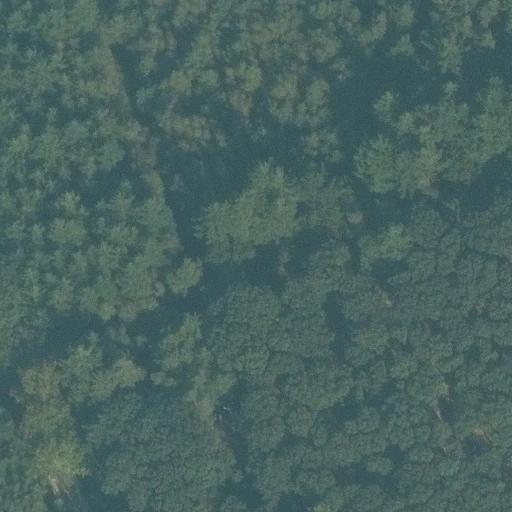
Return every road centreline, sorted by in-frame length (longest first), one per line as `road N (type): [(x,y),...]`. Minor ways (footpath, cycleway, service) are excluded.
road 1 (track): [(196,312),(79,0)]
road 2 (track): [(196,312),(511,212)]
road 3 (track): [(196,312),(17,376),(0,327)]
road 4 (track): [(269,511),(196,312)]
road 5 (track): [(17,376),(62,511)]
